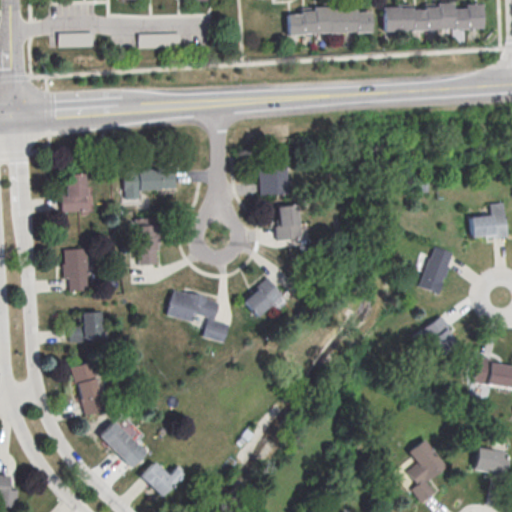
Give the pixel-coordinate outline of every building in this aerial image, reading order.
[(380,32),(479,29),(478,4),(461,5),(461,9),(449,9),(449,3),(421,4),(421,8),(420,8),(420,10),(408,10),(408,8),(395,9),(395,7),(379,8),(380,32)] [(283,36),(367,33),(366,13),(352,13),(352,10),(340,11),(340,9),(326,10),(326,7),(298,8),(298,12),(297,12),(297,15),(282,16),(283,36)] [(91,45),(91,31),(56,32),(56,46),(91,45)] [(177,32),(136,33),(137,47),(178,46),(177,32)] [(285,162),(257,162),(257,193),(285,193),(285,162)] [(172,167),(121,170),(122,198),(137,197),(137,189),(173,187),(172,167)] [(59,210),(90,209),(89,185),(83,185),(83,173),(62,174),(63,195),(58,195),(59,210)] [(504,235),(502,202),(487,202),(488,214),(467,215),(468,237),(504,235)] [(298,237),(296,204),(275,205),(276,225),(273,226),(274,238),(298,237)] [(155,263),(153,218),(133,219),(135,264),(155,263)] [(416,286),(436,293),(450,251),(430,245),(416,286)] [(60,250),(83,249),(85,277),(83,277),(84,291),(67,292),(66,278),(61,279),(60,264),(61,264),(60,250)] [(240,298),(254,316),(280,295),(267,277),(240,298)] [(170,290),(182,293),(182,292),(204,298),(204,300),(216,303),(211,321),(225,325),(220,343),(200,337),(205,318),(193,314),(190,323),(163,316),(170,290)] [(99,311),(80,311),(80,337),(99,337),(99,311)] [(417,330),(435,355),(455,340),(437,315),(417,330)] [(474,356),(469,383),(509,390),(511,373),(511,367),(487,364),(488,359),(474,356)] [(69,366),(83,416),(102,411),(88,361),(69,366)] [(100,441),(114,427),(142,454),(129,468),(100,441)] [(405,450),(414,462),(403,470),(414,484),(408,488),(418,502),(432,491),(423,480),(443,466),(422,438),(405,450)] [(471,468),(502,473),(505,451),(474,446),(471,468)] [(137,477),(150,463),(171,483),(158,497),(137,477)] [(0,504),(13,505),(13,485),(6,485),(6,473),(0,472),(0,504)]
